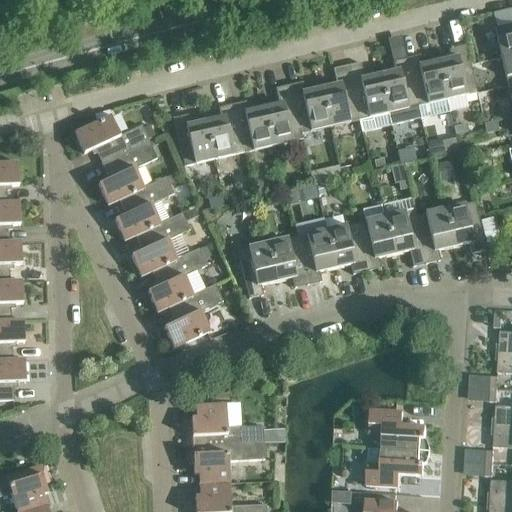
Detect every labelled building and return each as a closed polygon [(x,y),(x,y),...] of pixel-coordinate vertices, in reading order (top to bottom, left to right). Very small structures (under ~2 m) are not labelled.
[(511,24),(494,28),(501,58),(511,56),(511,24)] [(477,94),(470,66),(466,45),(451,49),(454,59),(438,62),(447,101),(477,94)] [(450,114),(447,101),(438,62),(422,66),(420,56),(406,59),(421,120),(421,121),(450,114)] [(511,56),(501,58),(508,88),(511,87),(511,56)] [(395,72),(380,76),(388,114),(391,127),(421,120),(406,59),(393,62),(395,72)] [(391,128),(391,127),(388,114),(380,76),(364,79),(360,63),(347,67),(359,121),(362,134),(391,128)] [(337,86),(321,89),(330,128),(359,121),(347,67),(333,70),(337,86)] [(301,134),(330,128),(321,89),(306,93),(303,83),(289,86),(302,140),(303,140),(301,134)] [(279,105),(264,109),(272,147),(302,140),(289,86),(275,89),(279,105)] [(243,154),(272,147),(264,109),(248,112),(246,102),(232,105),(243,154)] [(221,119),(205,122),(214,160),(243,154),(232,105),(218,108),(221,119)] [(486,112),(481,113),(483,122),(490,121),(489,113),(486,112)] [(184,167),(214,160),(205,122),(190,126),(187,116),(173,119),(184,167)] [(110,117),(74,134),(84,155),(95,150),(102,165),(149,143),(142,127),(119,137),(110,117)] [(465,125),(453,128),(453,129),(455,137),(463,135),(467,134),(465,125)] [(109,181),(98,186),(107,207),(119,202),(118,201),(144,189),(143,189),(135,170),(157,160),(149,143),(102,165),(109,181)] [(433,143),(426,145),(430,159),(432,158),(436,157),(433,143)] [(475,147),(462,150),(463,151),(465,160),(478,157),(475,147)] [(417,162),(414,149),(397,153),(400,166),(417,162)] [(383,159),(373,161),(375,170),(385,167),(383,159)] [(447,162),(437,165),(440,182),(451,179),(447,162)] [(0,204),(7,204),(6,187),(19,187),(18,164),(0,164),(0,204)] [(351,168),(340,170),(342,179),(353,177),(351,168)] [(310,172),(313,186),(316,185),(323,184),(320,170),(310,172)] [(126,216),(114,222),(124,243),(135,237),(160,225),(160,224),(151,206),(173,195),(165,178),(143,189),(144,189),(118,201),(119,202),(126,216)] [(481,179),(470,181),(472,189),(483,186),(481,179)] [(407,182),(398,184),(400,192),(408,190),(407,182)] [(323,184),(316,185),(318,195),(326,194),(323,184)] [(227,193),(224,200),(230,203),(234,196),(227,193)] [(411,199),(382,206),(385,217),(394,255),(409,252),(413,268),(427,265),(414,211),(411,199)] [(0,243),(8,244),(8,243),(8,227),(20,226),(19,203),(7,204),(0,204),(0,243)] [(475,203),(445,210),(453,248),(469,244),(471,254),(486,251),(485,247),(478,218),(478,216),(476,208),(475,203)] [(365,222),(356,224),(367,272),(380,269),(378,259),(394,255),(385,217),(382,206),(362,211),(365,222)] [(415,210),(414,211),(427,265),(440,262),(438,251),(453,248),(445,210),(416,216),(415,210)] [(142,252),(131,257),(140,278),(152,273),(151,272),(177,261),(176,260),(168,241),(190,231),(182,214),(160,224),(160,225),(135,237),(142,252)] [(492,218),(481,221),(486,244),(498,242),(492,218)] [(356,224),(326,231),(335,269),(350,265),(353,276),(367,272),(356,224)] [(326,231),(297,238),(308,286),(321,283),(319,273),(335,269),(326,231)] [(297,238),(268,244),(276,283),(292,279),(294,289),(308,286),(297,238)] [(0,283),(10,283),(10,282),(9,266),(21,266),(21,243),(8,243),(8,244),(0,243),(0,283)] [(268,244),(237,251),(249,300),(263,296),(261,286),(276,283),(268,244)] [(159,288),(147,293),(157,314),(168,309),(168,308),(193,297),(193,296),(184,277),(206,267),(203,260),(211,257),(207,247),(199,250),(198,250),(190,254),(176,260),(177,261),(151,272),(152,273),(159,288)] [(0,322),(11,323),(11,322),(10,305),(23,305),(22,282),(10,282),(10,283),(0,283),(0,322)] [(175,324),(164,329),(173,350),(210,333),(200,313),(223,303),(215,286),(193,296),(193,297),(168,308),(168,309),(175,324)] [(0,362),(12,362),(12,361),(12,345),(24,344),(23,321),(11,322),(11,323),(0,322),(0,362)] [(511,333),(500,333),(498,354),(511,354),(511,333)] [(511,375),(511,354),(498,354),(497,375),(511,375)] [(0,402),(14,402),(13,384),(25,384),(25,361),(12,361),(12,362),(0,362),(0,402)] [(192,430),(187,430),(188,448),(263,444),(283,444),(283,432),(263,432),(263,428),(241,428),(227,429),(226,406),(195,407),(196,419),(191,419),(192,430)] [(494,428),(511,429),(511,408),(495,407),(494,428)] [(382,436),(381,450),(430,453),(430,449),(428,443),(425,440),(426,429),(402,427),(403,414),(370,412),(369,436),(382,436)] [(511,449),(511,429),(494,428),(493,449),(511,449)] [(264,461),(263,444),(188,448),(188,466),(193,465),(194,475),(198,475),(199,487),(229,485),(228,463),(264,461)] [(429,457),(430,453),(381,450),(381,465),(367,464),(366,487),(399,489),(399,476),(423,478),(424,466),(427,464),(429,457)] [(0,497),(11,494),(16,511),(29,511),(46,507),(43,496),(48,494),(44,485),(49,483),(43,466),(0,479),(0,497)] [(490,503),(511,504),(511,483),(491,482),(490,503)] [(190,508),(190,511),(266,511),(266,506),(230,508),(229,485),(199,487),(199,498),(195,498),(195,508),(190,508)] [(397,511),(398,503),(365,502),(364,511),(397,511)] [(511,511),(511,504),(490,503),(489,511),(511,511)]
